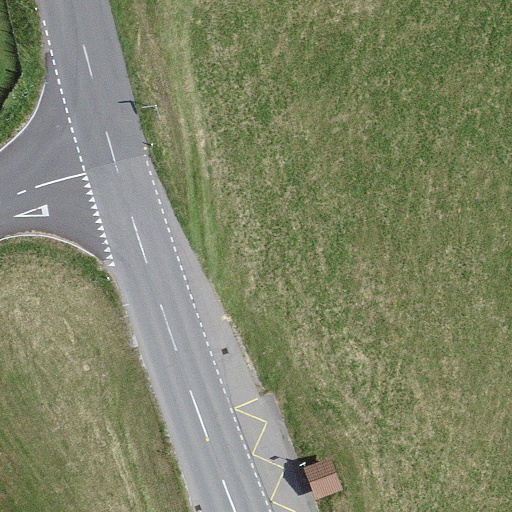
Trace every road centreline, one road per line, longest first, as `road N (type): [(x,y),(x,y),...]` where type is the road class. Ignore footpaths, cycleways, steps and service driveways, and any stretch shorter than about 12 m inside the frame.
road 1 (tertiary): [(115,154),(237,511)]
road 2 (tertiary): [(74,0),(115,154)]
road 3 (tertiary): [(115,154),(0,208)]
